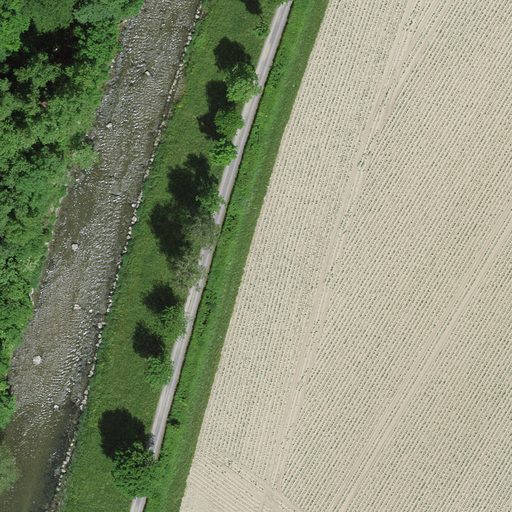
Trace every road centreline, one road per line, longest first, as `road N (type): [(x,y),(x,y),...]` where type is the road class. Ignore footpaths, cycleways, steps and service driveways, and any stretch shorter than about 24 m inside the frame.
road 1 (track): [(135,511),(210,232),(287,0)]
road 2 (track): [(85,0),(0,236)]
